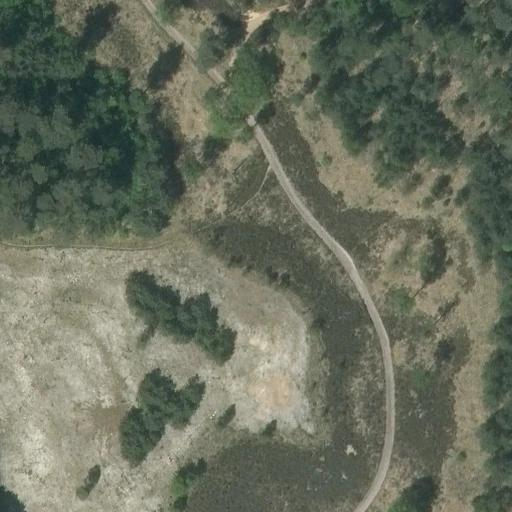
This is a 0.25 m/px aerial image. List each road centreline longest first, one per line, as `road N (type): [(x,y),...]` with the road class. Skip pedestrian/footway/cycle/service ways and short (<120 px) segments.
road 1 (track): [(357,511),(381,470),(389,429),(383,346),(357,284),(268,155)]
road 2 (track): [(334,0),(240,26),(170,30)]
road 3 (track): [(268,155),(225,81),(170,30)]
